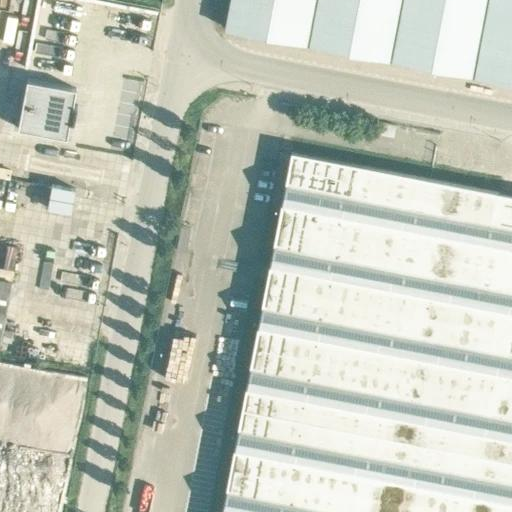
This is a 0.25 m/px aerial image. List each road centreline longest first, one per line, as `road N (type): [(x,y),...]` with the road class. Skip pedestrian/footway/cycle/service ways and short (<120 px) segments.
road 1 (unclassified): [(86,511),(175,64)]
road 2 (unclassified): [(511,126),(175,64)]
